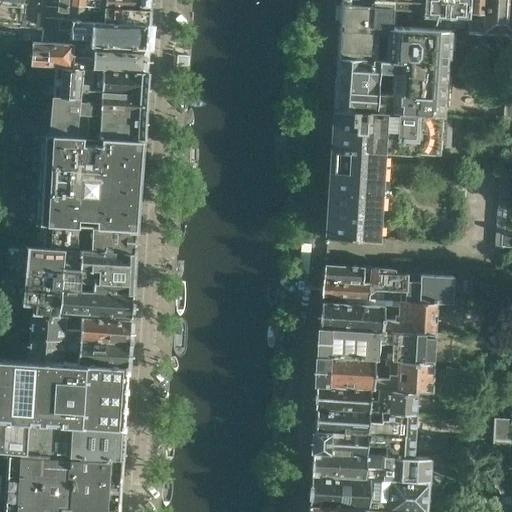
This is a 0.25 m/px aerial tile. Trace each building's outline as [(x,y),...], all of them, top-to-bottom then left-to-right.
[(0,0),(0,15),(21,17),(22,0),(0,0)] [(44,5),(44,0),(22,0),(21,17),(20,26),(33,27),(33,24),(35,24),(33,40),(42,41),(44,17),(44,5)] [(66,18),(67,4),(67,0),(56,0),(56,6),(44,5),(44,17),(66,18)] [(149,9),(149,0),(67,0),(67,4),(149,9)] [(422,0),(340,0),(334,107),(326,235),(377,239),(382,150),(438,154),(445,56),(447,56),(447,52),(451,49),(452,36),(446,29),(444,29),(433,28),(386,26),(387,11),(422,13),(422,0)] [(444,29),(445,0),(422,0),(422,13),(433,14),(433,28),(444,29)] [(467,31),(468,21),(468,12),(468,0),(445,0),(444,29),(446,29),(452,30),(453,17),(461,17),(460,30),(467,31)] [(483,32),(484,0),(468,0),(468,12),(479,13),(479,19),(468,21),(467,31),(483,32)] [(511,0),(484,0),(483,32),(496,33),(495,56),(511,56),(511,0)] [(148,24),(149,10),(149,9),(67,4),(66,18),(71,19),(85,20),(86,12),(105,13),(104,21),(148,24)] [(146,47),(148,24),(104,21),(85,20),(71,19),(71,31),(75,31),(74,43),(94,44),(146,47)] [(19,39),(20,30),(3,28),(3,38),(19,39)] [(144,70),(146,47),(94,44),(93,57),(72,56),(73,43),(42,41),(33,40),(32,62),(91,66),(103,67),(144,70)] [(90,88),(91,66),(32,62),(31,70),(49,72),(50,70),(55,70),(54,85),(48,85),(48,90),(44,89),(44,94),(53,94),(79,96),(78,99),(142,104),(144,70),(103,67),(101,89),(90,88)] [(511,94),(488,93),(488,101),(460,99),(459,115),(511,119),(511,94)] [(140,137),(142,113),(142,104),(78,99),(79,96),(53,94),(52,110),(11,107),(9,129),(140,137)] [(133,228),(138,170),(140,137),(9,129),(6,129),(0,208),(0,218),(39,221),(133,228)] [(132,252),(133,236),(133,228),(39,221),(38,239),(29,238),(29,244),(132,252)] [(0,306),(17,308),(17,312),(128,320),(130,292),(131,268),(132,252),(29,244),(26,244),(24,280),(16,279),(14,299),(0,298),(0,306)] [(361,282),(362,267),(324,265),(323,280),(361,282)] [(451,302),(452,277),(394,272),(394,268),(370,267),(369,283),(361,282),(323,280),(322,294),(399,299),(436,302),(451,302)] [(435,325),(436,302),(399,299),(398,314),(381,313),(382,303),(322,299),(320,326),(442,334),(446,334),(447,326),(435,325)] [(127,342),(128,320),(17,312),(15,335),(28,336),(127,342)] [(377,358),(378,342),(392,343),(391,359),(433,362),(444,363),(445,358),(433,357),(434,340),(442,340),(442,334),(320,326),(318,355),(377,358)] [(125,365),(126,351),(127,342),(28,336),(27,359),(125,366),(125,365)] [(316,384),(415,391),(431,392),(433,362),(391,359),(377,358),(318,355),(316,384)] [(121,427),(125,366),(27,359),(0,357),(0,448),(9,449),(25,450),(26,421),(121,427)] [(415,406),(415,391),(316,384),(315,407),(425,414),(425,407),(415,406)] [(414,430),(414,419),(431,420),(431,414),(425,414),(315,407),(313,429),(414,436),(431,437),(431,431),(414,430)] [(511,418),(495,418),(493,441),(511,442),(511,418)] [(119,455),(120,436),(121,427),(26,421),(25,450),(46,451),(47,434),(66,435),(65,452),(119,455)] [(413,449),(414,436),(313,429),(312,451),(423,458),(423,450),(413,449)] [(511,459),(511,443),(511,442),(493,441),(492,464),(510,465),(511,459)] [(116,511),(118,473),(119,455),(65,452),(46,451),(25,450),(9,449),(3,511),(116,511)] [(427,482),(437,482),(437,481),(437,478),(437,475),(428,474),(428,466),(430,466),(430,468),(438,469),(439,460),(423,458),(312,451),(311,473),(427,482)] [(426,501),(427,482),(311,473),(309,497),(309,503),(425,510),(432,510),(433,506),(433,503),(433,502),(431,502),(429,501),(426,501)] [(511,511),(511,487),(511,485),(500,484),(498,487),(497,489),(502,493),(502,497),(502,501),(501,508),(498,511),(511,511)] [(424,511),(425,510),(309,503),(308,511),(424,511)]
